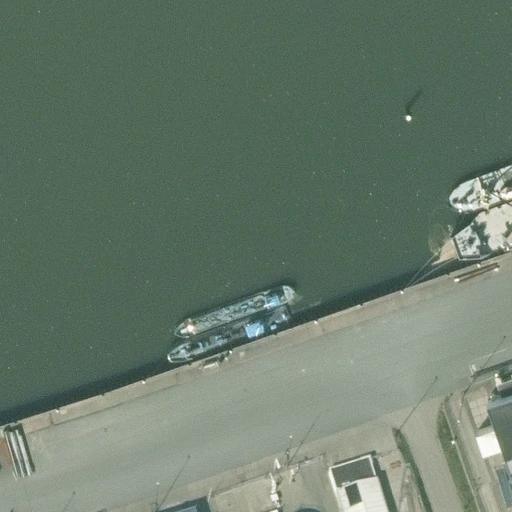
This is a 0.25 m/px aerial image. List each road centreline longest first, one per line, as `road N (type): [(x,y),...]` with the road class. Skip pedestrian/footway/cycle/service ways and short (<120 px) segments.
road 1 (unclassified): [(396,360),(0,492)]
road 2 (unclassified): [(447,511),(396,360)]
road 3 (unclassified): [(511,320),(396,360)]
